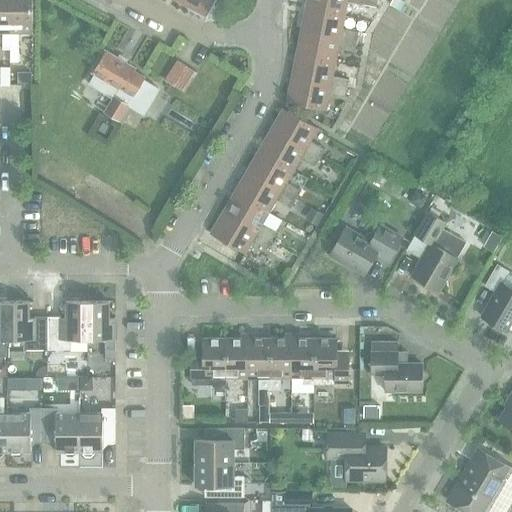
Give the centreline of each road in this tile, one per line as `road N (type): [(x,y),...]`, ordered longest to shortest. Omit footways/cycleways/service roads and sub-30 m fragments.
road 1 (residential): [(401,511),(479,377),(474,355),(378,304),(157,305)]
road 2 (residential): [(157,265),(263,90),(269,35)]
road 3 (residential): [(157,485),(157,305)]
road 4 (residential): [(9,265),(10,90)]
road 5 (residential): [(0,486),(157,485)]
road 6 (residential): [(157,265),(9,265)]
road 7 (residential): [(131,0),(197,30),(269,35)]
